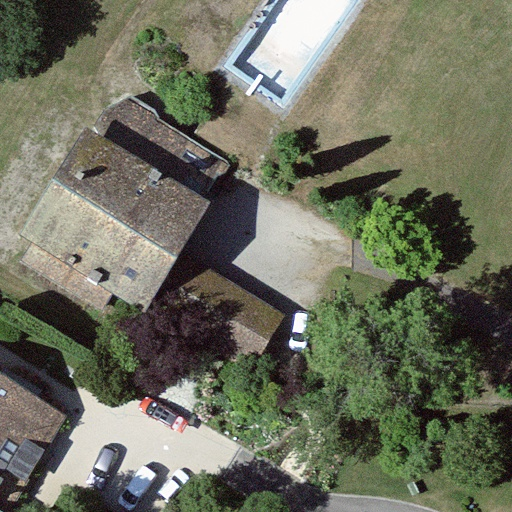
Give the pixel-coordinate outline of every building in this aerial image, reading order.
[(98,144),(198,207),(217,175),(223,175),(228,164),(156,123),(156,117),(131,101),(110,112),(100,130),(104,136),(98,144)] [(142,303),(198,207),(98,144),(38,242),(73,260),(116,287),(142,303)] [(116,287),(73,260),(61,281),(104,307),(116,287)] [(279,319),(208,273),(178,324),(250,368),(256,357),(279,319)] [(0,511),(8,511),(63,418),(0,378),(0,511)]
